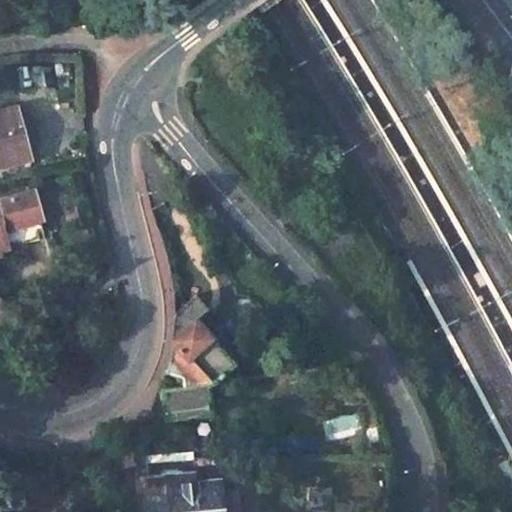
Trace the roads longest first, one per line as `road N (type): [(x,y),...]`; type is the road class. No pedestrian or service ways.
road 1 (residential): [(422,511),(414,454),(376,367),(132,82)]
road 2 (secondary): [(132,82),(110,133),(142,308),(139,340),(125,371),(83,413),(52,419),(0,407)]
road 3 (secondary): [(233,0),(132,82)]
